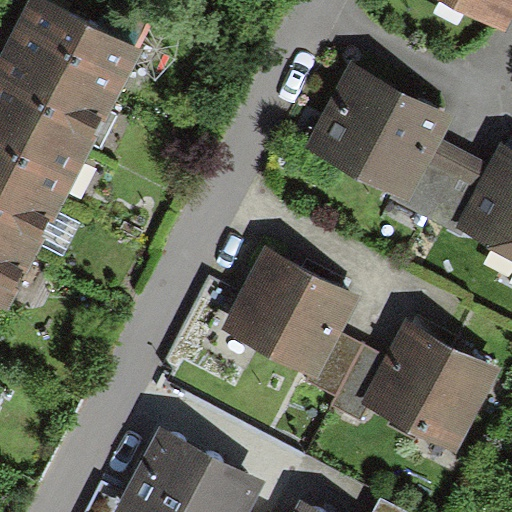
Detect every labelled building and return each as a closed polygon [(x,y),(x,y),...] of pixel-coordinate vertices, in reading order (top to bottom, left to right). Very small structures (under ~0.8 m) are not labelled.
[(0,290),(11,296),(138,40),(56,0),(31,0),(10,43),(0,64),(0,290)] [(475,0),(500,12),(506,0),(475,0)] [(357,76),(322,145),(409,188),(444,119),(357,76)] [(511,149),(502,145),(465,218),(511,241),(511,149)] [(273,254),(240,318),(322,359),(355,294),(273,254)] [(399,332),(364,399),(451,442),(485,374),(399,332)] [(169,430),(126,511),(258,511),(274,483),(169,430)] [(329,511),(294,494),(284,511),(329,511)]
